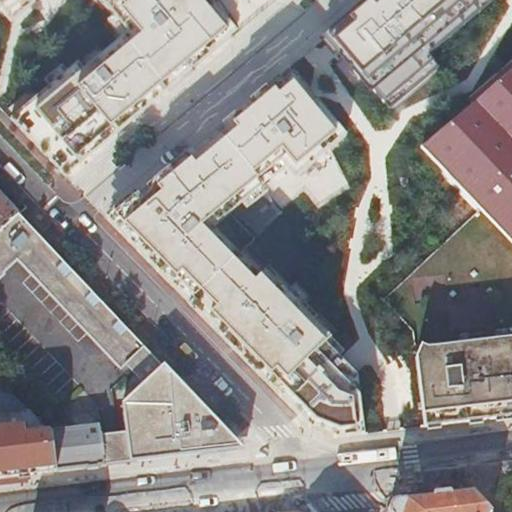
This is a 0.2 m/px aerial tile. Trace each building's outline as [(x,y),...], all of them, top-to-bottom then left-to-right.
[(0,0),(0,13),(3,18),(23,0),(0,0)] [(9,115),(63,174),(229,37),(198,0),(108,0),(117,10),(111,15),(125,33),(82,68),(76,60),(9,115)] [(368,0),(327,34),(383,102),(433,60),(422,47),(477,0),(368,0)] [(288,66),(105,218),(310,428),(334,438),(363,434),(356,375),(325,342),(330,337),(313,318),(317,315),(290,286),(286,289),(266,268),(261,273),(214,223),(283,166),(293,178),(345,135),(288,66)] [(511,66),(471,102),(511,143),(511,66)] [(418,147),(485,216),(511,244),(511,143),(471,102),(418,147)] [(0,231),(19,214),(21,213),(0,189),(0,231)] [(126,364),(143,383),(163,367),(108,308),(99,299),(82,281),(19,214),(0,231),(0,277),(4,274),(3,272),(16,260),(121,368),(126,364)] [(422,409),(424,427),(495,419),(511,416),(511,343),(511,340),(422,350),(416,363),(422,409)] [(241,449),(163,367),(143,383),(121,402),(129,462),(177,456),(215,452),(241,449)] [(0,380),(0,410),(26,408),(0,380)] [(47,429),(26,408),(0,410),(0,477),(54,471),(48,430),(47,429)] [(394,413),(409,429),(424,427),(422,409),(394,413)] [(105,465),(100,433),(98,422),(47,429),(48,430),(54,471),(105,465)] [(100,433),(105,465),(129,462),(125,430),(100,433)] [(489,511),(491,511),(472,491),(428,496),(396,500),(392,511),(489,511)]
